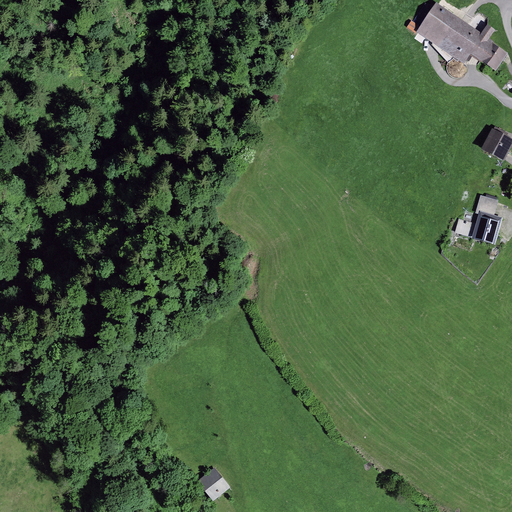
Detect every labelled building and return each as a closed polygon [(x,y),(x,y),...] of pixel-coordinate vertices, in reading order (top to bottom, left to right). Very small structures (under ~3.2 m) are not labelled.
[(469,55),(482,34),(436,3),(416,33),(462,64),(469,55)] [(482,34),(469,55),(496,72),(507,55),(488,43),(496,31),(487,26),(482,34)] [(509,134),(494,126),(482,151),(504,162),(511,146),(511,140),(507,138),(509,134)] [(480,212),(495,216),(499,201),(481,196),(477,211),(480,212)] [(495,216),(480,212),(476,224),(459,219),(454,234),(473,239),(472,241),(494,247),(503,219),(495,216)] [(228,488),(214,472),(200,484),(214,500),(228,488)]
